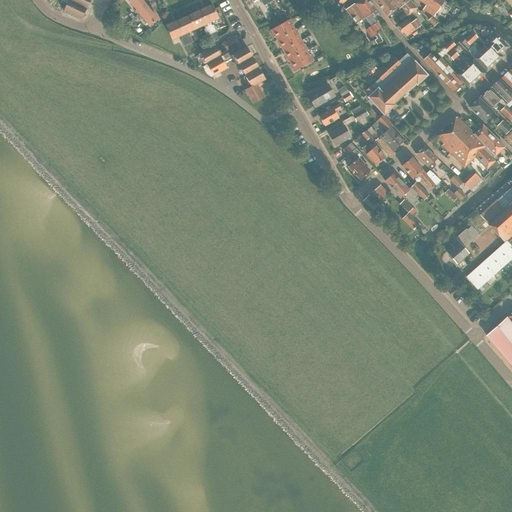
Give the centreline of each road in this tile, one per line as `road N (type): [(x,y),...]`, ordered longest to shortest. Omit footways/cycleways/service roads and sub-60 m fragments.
road 1 (unclassified): [(89,30),(209,81),(265,119),(292,105)]
road 2 (tertiary): [(472,336),(349,202)]
road 3 (residential): [(349,202),(461,104)]
road 4 (tertiary): [(292,105),(232,0)]
